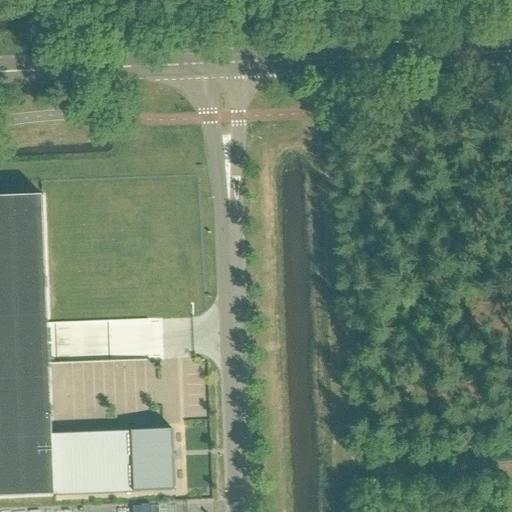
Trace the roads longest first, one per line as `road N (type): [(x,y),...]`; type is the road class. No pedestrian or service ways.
road 1 (unclassified): [(239,511),(224,64)]
road 2 (secondary): [(224,64),(511,52)]
road 3 (secondary): [(0,73),(224,64)]
